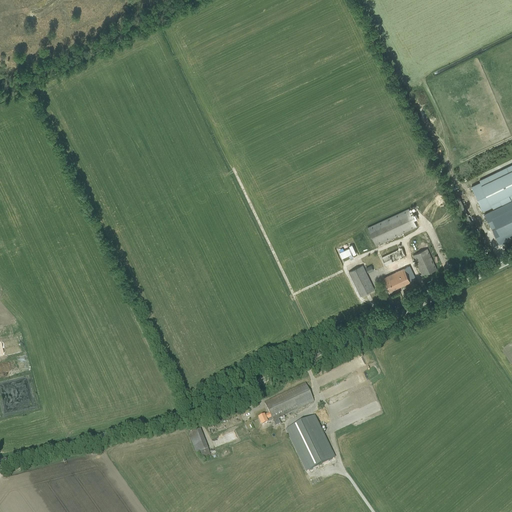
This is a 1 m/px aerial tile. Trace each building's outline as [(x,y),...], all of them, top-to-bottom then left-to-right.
[(479,201),(478,201),(483,211),(492,207),(493,209),(511,199),(511,164),(479,180),(480,182),(471,187),(476,197),(477,196),(479,201)] [(511,200),(485,214),(499,244),(511,238),(511,200)] [(367,227),(376,246),(417,227),(414,220),(412,216),(409,209),(367,227)] [(349,248),(340,253),(342,258),(351,254),(350,252),(352,251),(353,255),(356,254),(352,245),(349,246),(350,249),(349,249),(349,248)] [(402,248),(382,257),(386,266),(389,264),(390,265),(393,264),(393,263),(406,257),(402,248)] [(413,255),(422,274),(420,275),(421,277),(437,269),(427,249),(413,255)] [(349,272),(361,296),(374,290),(362,265),(349,272)] [(383,278),(389,291),(416,279),(410,266),(383,278)] [(278,419),(314,402),(305,384),(264,403),(269,413),(264,416),(264,415),(258,418),(261,426),(272,420),(275,426),(281,424),(278,419)] [(314,416),(286,430),(307,472),(334,458),(314,416)] [(203,460),(211,457),(200,430),(189,434),(197,454),(200,453),(203,460)]
